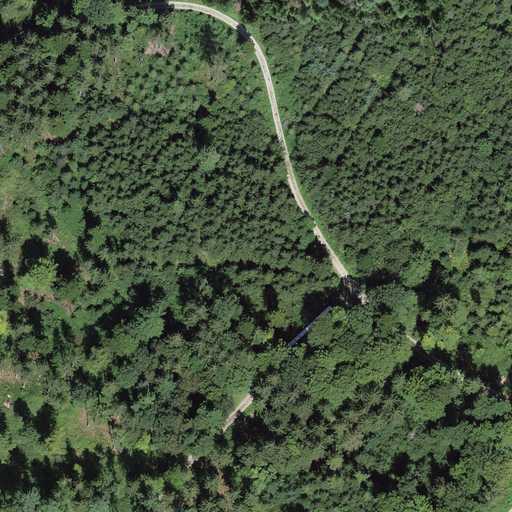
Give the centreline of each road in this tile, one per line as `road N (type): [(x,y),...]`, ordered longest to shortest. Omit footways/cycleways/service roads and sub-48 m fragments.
road 1 (track): [(0,41),(116,9),(217,10),(258,52),(296,197),(323,256),(417,353),(511,399)]
road 2 (track): [(137,511),(166,469),(359,300)]
road 3 (track): [(511,108),(468,161),(421,264),(359,300)]
